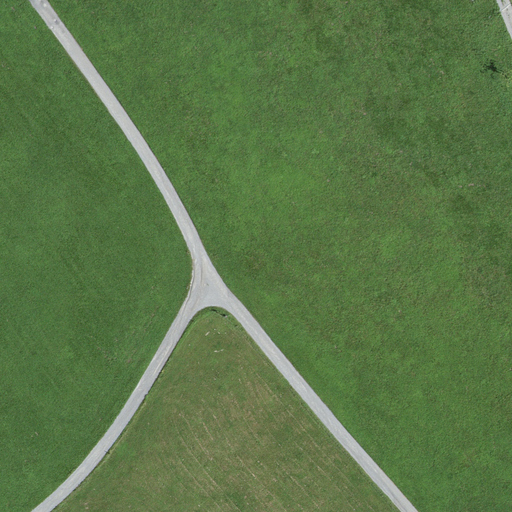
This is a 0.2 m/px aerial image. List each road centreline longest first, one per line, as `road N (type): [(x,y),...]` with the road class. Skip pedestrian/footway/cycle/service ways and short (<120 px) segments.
road 1 (track): [(33,0),(153,158),(204,274)]
road 2 (track): [(204,274),(408,511)]
road 3 (track): [(204,274),(136,404),(36,511)]
